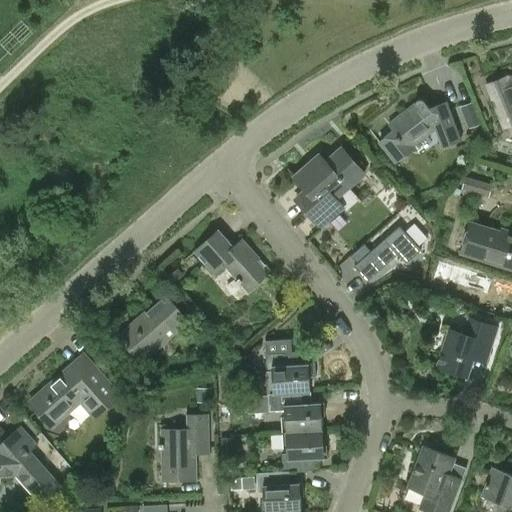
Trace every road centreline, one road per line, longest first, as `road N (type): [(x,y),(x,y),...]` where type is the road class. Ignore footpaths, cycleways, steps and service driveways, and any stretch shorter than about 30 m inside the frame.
road 1 (residential): [(221,164),(369,363),(379,415),(347,511)]
road 2 (residential): [(221,164),(272,121),(373,62),(511,18)]
road 3 (residential): [(0,357),(221,164)]
road 4 (track): [(0,91),(65,24),(118,0)]
road 5 (unknown): [(379,415),(511,428)]
